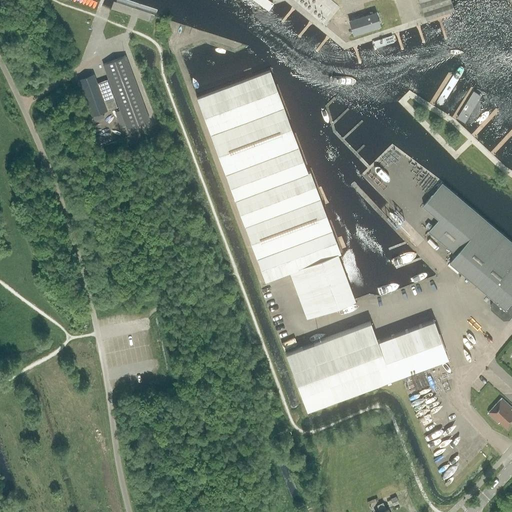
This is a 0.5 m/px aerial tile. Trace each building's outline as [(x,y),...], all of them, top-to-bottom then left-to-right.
[(424,12),(453,2),(451,0),(429,0),(421,3),(424,12)] [(427,20),(455,11),(453,2),(424,12),(427,20)] [(354,34),(380,26),(376,13),(349,21),(354,34)] [(126,56),(103,64),(127,128),(149,120),(126,56)] [(270,71),(198,98),(197,98),(265,281),(290,272),(307,318),(355,300),(338,254),(341,253),(310,172),(308,172),(308,173),(270,71)] [(93,76),(79,81),(82,88),(92,116),(119,106),(109,79),(95,83),(93,76)] [(511,316),(511,314),(511,241),(443,183),(424,206),(440,219),(429,232),(457,255),(451,262),(494,298),(491,302),(491,307),(505,318),(508,318),(511,316)] [(448,358),(433,320),(377,341),(370,323),(285,354),(307,411),(401,376),(448,358)] [(508,429),(511,424),(511,409),(511,408),(511,407),(502,398),(489,413),(499,423),(500,422),(508,429)] [(388,511),(387,509),(386,510),(383,503),(377,505),(380,511),(388,511)]
